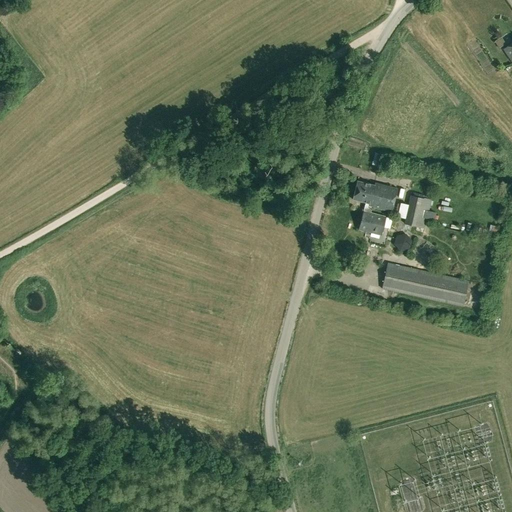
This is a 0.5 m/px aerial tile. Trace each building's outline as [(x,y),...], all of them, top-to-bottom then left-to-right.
[(366,203),(364,211),(372,213),(373,207),(392,212),(398,189),(376,183),(375,185),(358,181),(353,199),(366,203)] [(412,196),(408,213),(427,218),(431,200),(412,196)] [(359,229),(375,233),(381,235),(386,217),(372,213),(364,211),(359,229)] [(425,228),(427,218),(408,213),(406,223),(425,228)] [(393,244),(400,252),(409,250),(412,241),(406,234),(396,235),(393,244)] [(383,289),(458,306),(464,281),(389,263),(383,289)]
